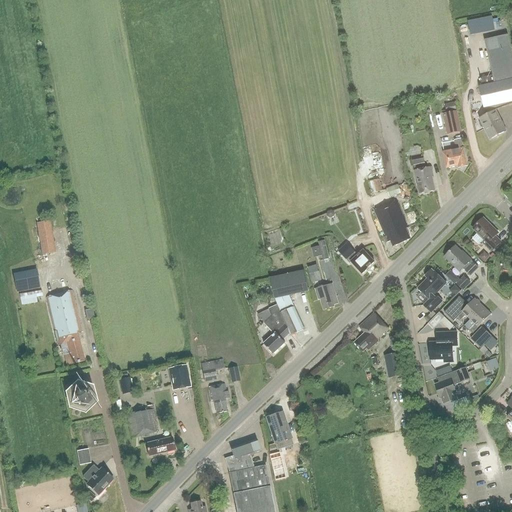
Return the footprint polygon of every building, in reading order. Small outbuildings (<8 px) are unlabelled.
[(474,33),(500,31),(499,16),(472,19),(474,33)] [(484,41),(492,76),(479,79),(481,87),(478,87),(483,109),(484,109),(485,115),(479,118),(480,122),(479,124),(481,127),(483,128),(489,140),(506,131),(495,110),(495,106),(511,102),(511,53),(508,36),(484,41)] [(457,111),(442,114),(447,135),(461,132),(457,111)] [(463,148),(461,139),(454,141),(456,149),(443,153),(446,169),(458,166),(458,168),(467,166),(463,148)] [(419,194),(435,191),(432,177),(433,177),(431,167),(426,168),(424,159),(412,161),(414,171),(419,194)] [(382,191),(379,179),(369,181),(371,193),(382,191)] [(401,193),(398,185),(387,189),(389,197),(401,193)] [(393,247),(410,239),(406,229),(408,229),(405,222),(406,222),(396,201),(374,211),(386,237),(384,238),(386,243),(390,242),(393,247)] [(491,252),(500,243),(495,237),(498,234),(482,219),(472,229),(487,244),(485,246),(491,252)] [(36,223),(41,255),(55,253),(50,221),(36,223)] [(329,259),(324,241),(318,242),(323,261),(329,259)] [(363,250),(357,255),(347,244),(338,252),(350,264),(351,263),(361,274),(362,274),(363,274),(366,271),(366,270),(374,262),(363,250)] [(470,276),(478,269),(470,261),(464,254),(463,255),(454,247),(444,257),(459,272),(462,269),(470,276)] [(308,269),(312,283),(321,280),(317,266),(308,269)] [(274,299),(277,305),(269,309),(272,316),(264,323),(274,334),(263,344),(273,354),(285,343),(283,340),(289,334),(290,336),(304,330),(289,296),(308,292),(304,271),(270,278),(274,299)] [(435,295),(446,284),(434,272),(433,273),(431,271),(424,277),(427,279),(417,289),(429,300),(423,306),(430,313),(441,302),(435,295)] [(42,273),(19,277),(24,304),(40,302),(39,296),(46,295),(42,273)] [(471,283),(464,276),(456,284),(463,291),(471,283)] [(334,305),(338,304),(332,284),(315,289),(319,300),(320,300),(324,310),(335,307),(334,305)] [(455,285),(449,291),(455,297),(460,291),(455,285)] [(63,355),(64,355),(67,365),(84,361),(77,333),(81,332),(71,291),(46,297),(58,345),(62,344),(60,345),(63,355)] [(465,315),(470,320),(482,307),(474,299),(467,306),(459,298),(444,313),(453,322),(456,319),(459,322),(465,315)] [(490,315),(482,307),(470,320),(464,326),(472,334),(490,315)] [(378,341),(389,331),(374,314),(359,327),(365,333),(354,343),(363,352),(366,349),(368,350),(378,341)] [(491,336),(482,327),(471,339),(479,347),(491,336)] [(452,347),(457,346),(456,333),(436,334),(436,343),(429,343),(429,360),(443,360),(443,363),(452,363),(452,347)] [(393,354),(384,356),(388,378),(404,375),(399,353),(402,352),(399,336),(389,338),(393,354)] [(221,378),(219,369),(227,367),(225,358),(203,363),(207,381),(221,378)] [(494,370),(503,368),(501,358),(492,360),(494,370)] [(480,362),(473,365),(475,370),(482,368),(480,362)] [(168,369),(172,391),(190,387),(186,365),(168,369)] [(232,367),(233,382),(243,381),(241,366),(232,367)] [(453,393),(455,392),(453,386),(470,379),(466,368),(437,378),(439,384),(434,386),(439,398),(441,398),(443,404),(456,400),(453,393)] [(137,373),(132,378),(136,382),(141,378),(137,373)] [(118,380),(122,395),(133,392),(130,377),(118,380)] [(77,381),(65,392),(68,409),(85,414),(97,402),(93,386),(77,381)] [(225,399),(229,398),(228,392),(226,392),(224,384),(209,387),(211,401),(213,401),(216,414),(227,411),(225,399)] [(125,411),(131,438),(159,433),(153,405),(125,411)] [(274,443),(275,443),(277,450),(292,445),(290,438),(291,438),(283,412),(265,418),(274,443)] [(148,457),(174,451),(171,438),(145,445),(148,457)] [(270,486),(266,465),(254,468),(250,456),(261,453),(256,440),(230,449),(233,456),(224,459),(229,473),(228,473),(232,493),(270,486)] [(79,465),(90,463),(88,449),(76,451),(79,465)] [(270,454),(272,463),(274,462),(278,479),(286,478),(280,452),(270,454)] [(98,496),(113,479),(101,468),(99,471),(93,465),(83,476),(83,478),(88,482),(86,484),(98,496)] [(274,511),(270,486),(232,493),(235,511),(274,511)] [(96,497),(89,491),(84,497),(91,502),(96,497)] [(188,511),(206,511),(205,507),(202,507),(200,502),(190,504),(191,510),(188,510),(188,511)]
